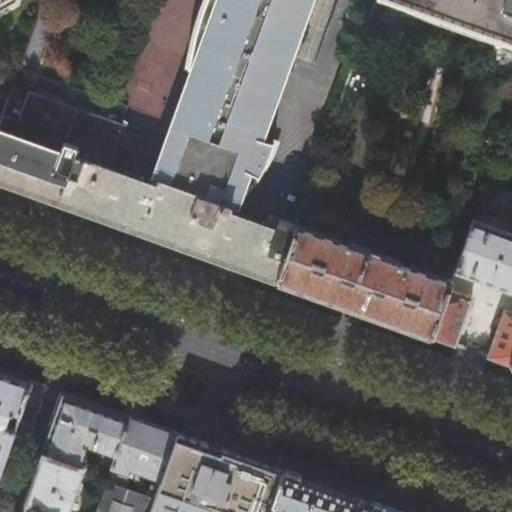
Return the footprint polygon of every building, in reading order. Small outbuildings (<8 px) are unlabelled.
[(0,122),(0,180),(41,195),(233,265),(276,280),(296,224),(280,218),(276,227),(230,211),(237,191),(256,137),(304,0),(210,0),(190,60),(199,63),(168,152),(120,133),(122,127),(71,109),(12,88),(0,122)] [(511,0),(385,0),(511,45),(511,0)] [(50,32),(32,25),(19,64),(36,70),(50,32)] [(256,137),(237,191),(246,193),(255,183),(263,170),(269,156),(272,143),(256,137)] [(511,232),(474,219),(456,270),(487,281),(511,290),(511,232)] [(349,243),(296,224),(276,280),(432,336),(449,289),(452,280),(400,261),(400,259),(350,241),(349,243)] [(472,298),(449,289),(432,336),(456,344),(472,298)] [(511,312),(505,309),(488,356),(511,364),(511,312)] [(13,427),(4,424),(10,407),(19,410),(29,379),(0,368),(0,465),(2,461),(7,447),(9,440),(13,427)] [(39,383),(29,379),(19,410),(17,417),(31,422),(44,385),(39,383)] [(128,415),(61,391),(50,423),(41,451),(79,464),(87,443),(94,446),(92,451),(98,453),(100,452),(101,449),(115,453),(128,415)] [(176,432),(128,415),(115,453),(110,469),(132,476),(134,471),(160,480),(176,432)] [(220,452),(206,447),(208,443),(196,439),(176,432),(160,480),(148,511),(267,511),(282,470),(249,458),(221,448),(220,452)] [(79,464),(41,451),(31,478),(23,503),(48,511),(68,511),(76,488),(81,490),(83,484),(82,481),(79,480),(84,466),(79,464)] [(18,466),(2,461),(0,465),(0,495),(8,498),(18,466)] [(352,511),(358,497),(282,470),(267,511),(352,511)] [(106,482),(95,511),(142,511),(147,497),(106,482)] [(399,511),(358,497),(352,511),(399,511)] [(19,511),(48,511),(23,503),(19,511)]
